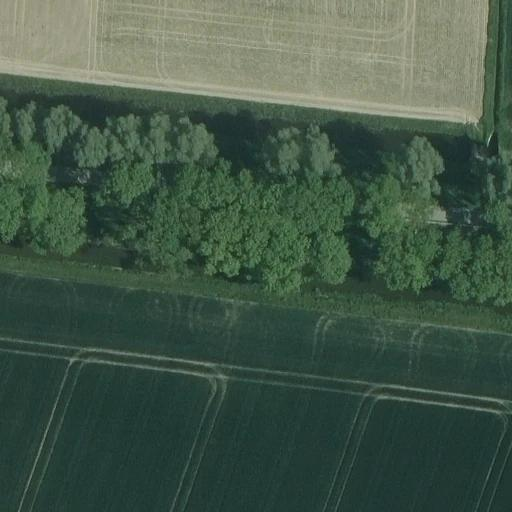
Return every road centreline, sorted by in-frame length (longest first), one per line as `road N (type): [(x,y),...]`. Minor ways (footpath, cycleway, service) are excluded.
road 1 (track): [(0,263),(511,329)]
road 2 (track): [(511,187),(0,129)]
road 3 (track): [(0,71),(511,127)]
road 4 (tertiary): [(511,221),(0,169)]
